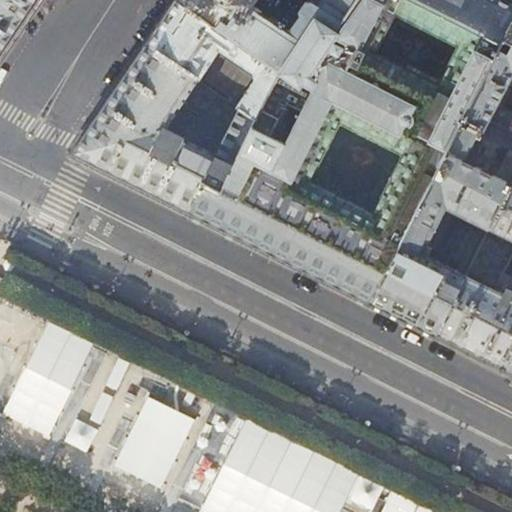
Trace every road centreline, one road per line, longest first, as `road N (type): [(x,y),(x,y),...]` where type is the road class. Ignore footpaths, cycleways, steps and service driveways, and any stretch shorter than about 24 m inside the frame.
road 1 (residential): [(511,397),(6,145)]
road 2 (tertiary): [(6,145),(106,0)]
